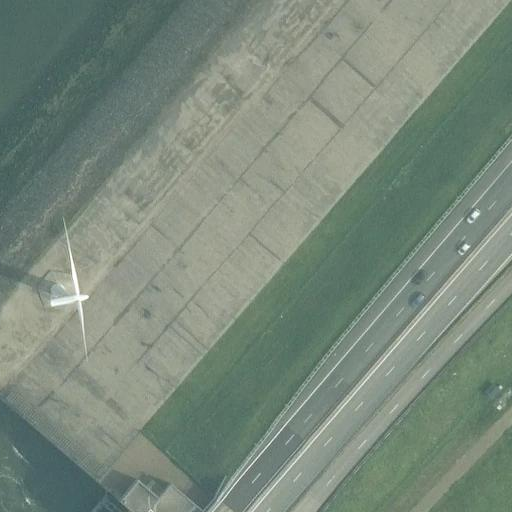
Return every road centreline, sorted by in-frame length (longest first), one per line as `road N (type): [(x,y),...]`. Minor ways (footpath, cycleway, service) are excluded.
road 1 (trunk): [(511,182),(224,511)]
road 2 (trunk): [(266,511),(511,234)]
road 3 (unclassified): [(301,511),(511,283)]
